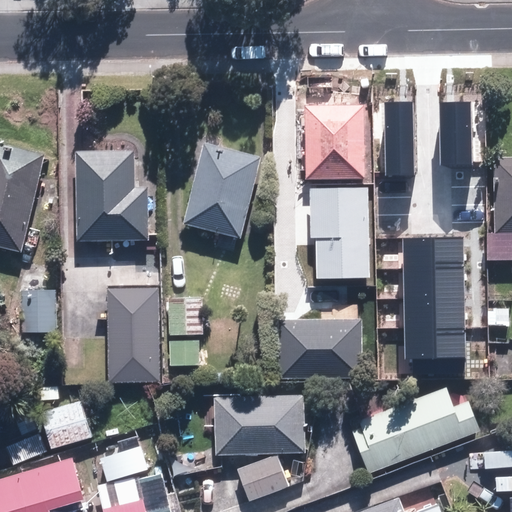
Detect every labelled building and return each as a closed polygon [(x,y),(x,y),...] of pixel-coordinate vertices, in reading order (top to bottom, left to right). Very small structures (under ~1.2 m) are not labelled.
[(439,103),(442,164),(471,163),(469,101),(439,103)] [(384,104),(386,177),(415,176),(412,103),(384,104)] [(306,106),(306,178),(365,178),(364,106),(306,106)] [(49,151),(0,138),(0,240),(25,247),(49,151)] [(265,154),(210,140),(191,218),(246,231),(265,154)] [(139,147),(84,149),(87,236),(153,234),(152,185),(140,185),(139,147)] [(494,230),(495,256),(511,255),(511,157),(500,157),(502,229),(494,230)] [(368,187),(309,189),(311,238),(319,238),(320,279),(371,277),(368,187)] [(403,238),(407,359),(465,357),(461,237),(403,238)] [(163,284),(116,285),(117,376),(164,375),(163,284)] [(59,287),(29,288),(29,325),(59,324),(59,287)] [(207,294),(174,294),(174,362),(207,362),(207,294)] [(282,320),(282,378),(361,377),(360,320),(282,320)] [(361,426),(377,468),(484,427),(472,399),(460,403),(453,385),(368,418),(369,423),(361,426)] [(223,395),(224,449),(309,447),(308,393),(223,395)] [(83,396),(41,410),(47,428),(12,440),(19,460),(96,433),(83,396)] [(244,465),(254,496),(292,484),(282,452),(244,465)] [(79,454),(0,477),(0,511),(58,511),(57,504),(90,494),(79,454)] [(144,473),(104,482),(111,511),(175,511),(166,472),(145,477),(144,473)] [(410,511),(403,494),(354,511),(447,511),(444,502),(417,511),(410,511)]
